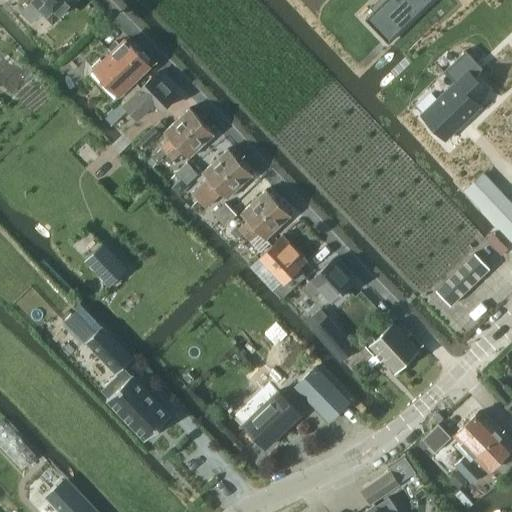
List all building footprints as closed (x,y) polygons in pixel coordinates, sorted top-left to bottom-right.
[(52,18),(71,0),(32,0),(22,10),(33,20),(44,10),(52,18)] [(384,0),(374,11),(365,19),(387,42),(431,0),(384,0)] [(453,16),(442,3),(430,15),(442,26),(453,16)] [(150,64),(150,58),(144,52),(138,51),(126,38),(104,60),(101,58),(92,66),(92,72),(116,97),(150,64)] [(480,105),(475,100),(487,88),(474,76),(483,67),(466,50),(444,71),(456,82),(422,114),(446,138),(480,105)] [(121,102),(105,117),(113,126),(129,111),(137,118),(140,116),(149,107),(150,108),(151,109),(153,109),(154,110),(156,110),(158,109),(159,108),(160,107),(161,109),(177,93),(157,72),(122,104),(121,102)] [(167,154),(202,120),(190,107),(164,131),(171,138),(152,157),(157,162),(167,153),(167,154)] [(202,120),(167,154),(168,155),(165,159),(170,162),(183,151),(190,158),(214,134),(202,120)] [(149,144),(155,137),(160,132),(154,126),(142,137),(149,144)] [(208,178),(193,193),(200,200),(206,193),(215,185),(241,161),(228,147),(202,171),(208,178)] [(187,161),(175,171),(176,172),(182,179),(193,168),(187,161)] [(206,193),(200,200),(205,206),(220,191),(227,199),(253,174),(241,161),(215,185),(206,193)] [(193,168),(182,179),(186,184),(187,185),(199,173),(193,168)] [(511,202),(483,172),(464,190),(511,239),(511,202)] [(244,234),(279,201),(266,188),(240,212),(248,220),(240,227),(237,226),(231,232),(237,238),(243,233),(244,234)] [(279,201),(244,234),(251,241),(259,232),(265,239),(291,215),(279,201)] [(219,219),(231,208),(226,202),(214,213),(219,219)] [(231,208),(219,219),(225,225),(237,214),(231,208)] [(259,256),(250,265),(273,289),(274,288),(282,297),(306,275),(299,267),(307,259),(284,233),(259,256)] [(102,242),(84,260),(109,286),(127,268),(102,242)] [(474,252),(436,289),(451,305),(490,268),(474,252)] [(332,302),(354,281),(333,259),(303,288),(312,296),(320,289),(332,302)] [(320,307),(306,321),(313,328),(313,329),(313,330),(341,361),(343,359),(344,358),(357,347),(328,315),(328,316),(320,307)] [(62,324),(69,331),(80,321),(73,314),(62,324)] [(395,372),(419,348),(394,321),(369,344),(395,372)] [(102,325),(85,342),(115,374),(117,372),(118,373),(101,390),(108,397),(106,399),(144,439),(171,413),(134,374),(133,375),(123,365),(132,357),(102,325)] [(365,345),(348,361),(357,370),(374,354),(365,345)] [(329,421),(349,401),(315,366),(295,386),(329,421)] [(265,448),(300,415),(276,390),(242,423),(265,448)] [(478,411),(453,434),(459,440),(454,445),(464,456),(454,464),(458,470),(474,456),(498,432),(478,411)] [(439,422),(443,418),(437,413),(433,417),(439,422)] [(0,439),(23,465),(38,452),(7,416),(0,421),(0,439)] [(436,451),(451,436),(439,423),(419,444),(424,450),(429,444),(436,451)] [(474,456),(458,470),(471,483),(486,468),(488,470),(510,450),(511,448),(511,446),(498,432),(474,456)] [(371,503),(400,485),(391,471),(362,491),(371,503)] [(99,511),(66,477),(64,478),(43,497),(58,511),(99,511)]
